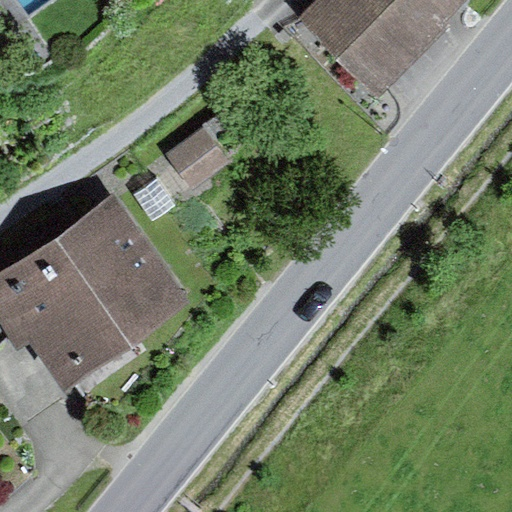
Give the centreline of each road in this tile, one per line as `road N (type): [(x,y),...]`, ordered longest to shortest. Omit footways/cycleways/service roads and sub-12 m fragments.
road 1 (tertiary): [(511,44),(130,511)]
road 2 (track): [(0,217),(286,0)]
